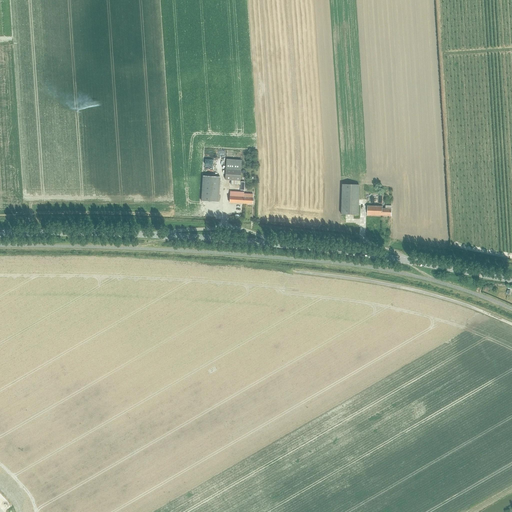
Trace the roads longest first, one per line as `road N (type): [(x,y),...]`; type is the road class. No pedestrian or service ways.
road 1 (secondary): [(511,279),(318,247),(0,234)]
road 2 (unclassified): [(294,270),(420,290),(511,323)]
